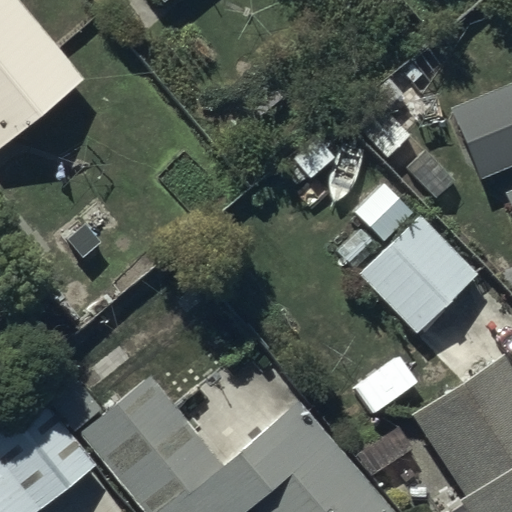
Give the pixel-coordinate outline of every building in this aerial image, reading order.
[(12,0),(0,0),(0,155),(84,86),(12,0)] [(511,88),(445,115),(476,189),(511,173),(511,198),(501,203),(511,229),(511,88)] [(381,186),(348,219),(360,231),(333,258),(413,340),(473,280),(381,186)] [(444,327),(403,361),(425,387),(466,353),(444,327)] [(511,511),(511,376),(502,361),(406,423),(460,505),(455,509),(456,511),(511,511)] [(0,511),(40,511),(93,470),(43,407),(22,381),(0,399),(0,511)] [(43,407),(93,470),(127,511),(379,511),(300,414),(222,477),(146,381),(101,418),(73,383),(43,407)]
